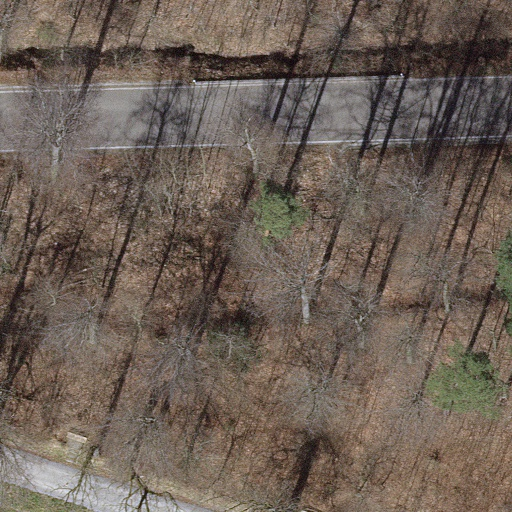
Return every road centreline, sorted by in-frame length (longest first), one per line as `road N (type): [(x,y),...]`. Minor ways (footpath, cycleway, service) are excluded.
road 1 (tertiary): [(0,118),(511,102)]
road 2 (track): [(164,511),(0,452)]
